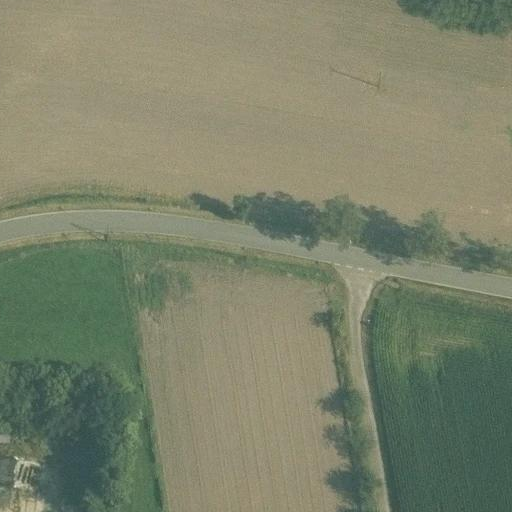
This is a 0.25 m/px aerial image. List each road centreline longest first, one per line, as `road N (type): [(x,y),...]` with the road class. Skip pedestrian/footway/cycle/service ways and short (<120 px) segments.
road 1 (tertiary): [(0,234),(110,221),(360,261)]
road 2 (unclassified): [(381,511),(353,323),(360,261)]
road 3 (tertiary): [(360,261),(511,288)]
